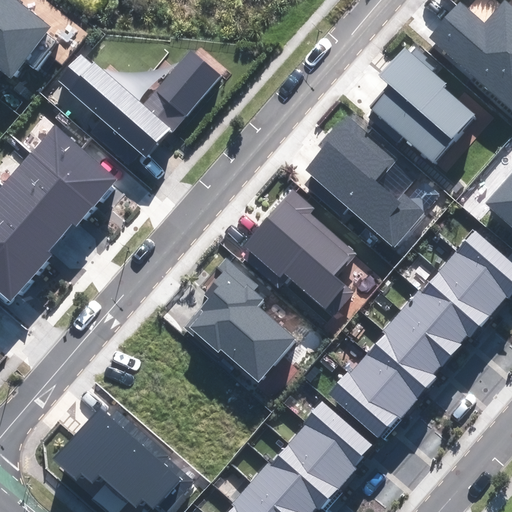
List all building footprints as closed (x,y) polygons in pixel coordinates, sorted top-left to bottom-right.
[(0,0),(0,67),(10,76),(49,28),(14,0),(0,0)] [(460,2),(429,38),(511,107),(511,7),(504,1),(485,23),(460,2)] [(445,83),(404,48),(379,76),(390,85),(370,108),(433,161),(473,114),(441,88),(445,83)] [(190,50),(142,106),(169,129),(173,132),(221,76),(190,50)] [(142,106),(81,54),(56,83),(144,158),(169,129),(142,106)] [(396,159),(345,116),(320,145),(325,148),(305,171),(312,176),(305,184),(340,214),(347,206),(395,247),(424,212),(382,176),(396,159)] [(117,176),(55,124),(29,154),(90,207),(117,176)] [(90,207),(29,154),(2,186),(63,238),(90,207)] [(511,174),(487,204),(511,224),(511,174)] [(63,238),(2,186),(0,188),(0,238),(37,269),(63,238)] [(314,208),(291,189),(245,243),(252,249),(244,258),(280,288),(289,278),(333,315),(352,292),(335,278),(355,254),(308,214),(314,208)] [(511,288),(511,260),(472,226),(454,247),(508,294),(511,288)] [(37,269),(0,238),(0,291),(10,300),(37,269)] [(508,294),(454,247),(436,267),(491,314),(508,294)] [(259,285),(227,258),(219,268),(224,272),(205,295),(209,299),(185,327),(216,354),(221,348),(259,380),(294,339),(255,306),(262,298),(253,291),(259,285)] [(491,314),(436,267),(418,288),(473,335),(491,314)] [(473,335),(418,288),(401,309),(455,355),(473,335)] [(455,355),(401,309),(384,329),(438,375),(455,355)] [(438,375),(384,329),(366,350),(420,396),(438,375)] [(420,396),(366,350),(347,371),(402,417),(420,396)] [(402,417),(347,371),(327,395),(381,441),(402,417)] [(372,441),(324,401),(306,422),(354,463),(372,441)] [(100,403),(54,457),(76,476),(80,471),(94,483),(101,476),(136,505),(142,498),(158,511),(167,511),(193,482),(100,403)] [(354,463),(306,422),(289,441),(337,482),(354,463)] [(337,482),(289,441),(270,463),(318,504),(337,482)] [(311,511),(318,504),(270,463),(253,483),(286,511),(311,511)] [(286,511),(253,483),(235,504),(243,511),(286,511)]
